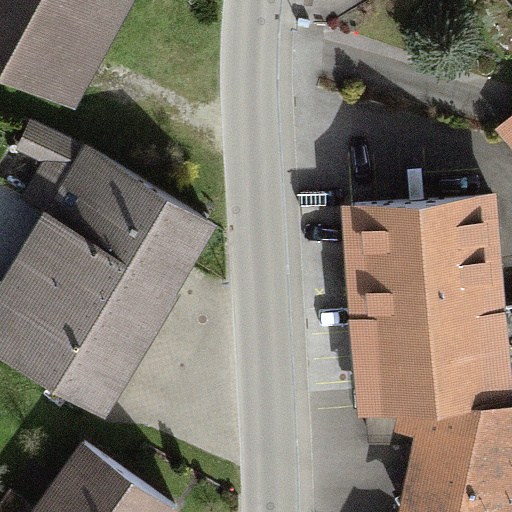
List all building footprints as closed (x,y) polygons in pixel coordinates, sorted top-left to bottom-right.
[(0,0),(0,64),(80,109),(139,0),(0,0)] [(90,157),(0,301),(0,336),(108,403),(214,233),(90,157)] [(475,203),(346,215),(366,421),(495,409),(475,203)] [(511,511),(511,436),(432,424),(418,511),(511,511)] [(171,511),(86,451),(41,511),(171,511)]
